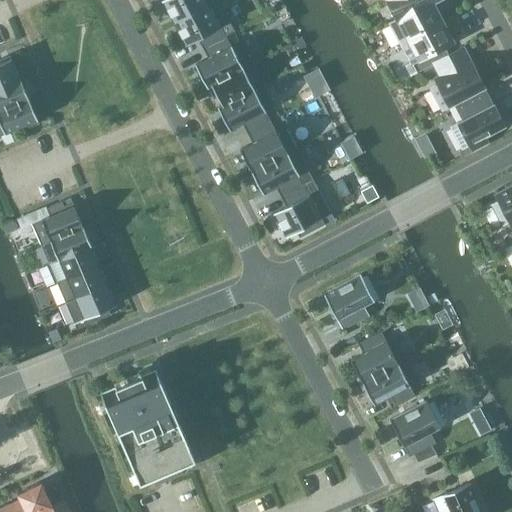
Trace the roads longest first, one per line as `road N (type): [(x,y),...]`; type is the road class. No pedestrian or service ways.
road 1 (residential): [(267,282),(118,0)]
road 2 (residential): [(302,511),(372,483),(267,282)]
road 3 (residential): [(267,282),(511,152)]
road 4 (residential): [(24,380),(267,282)]
